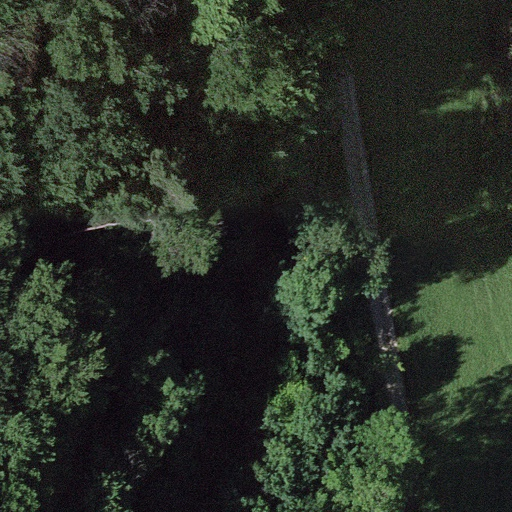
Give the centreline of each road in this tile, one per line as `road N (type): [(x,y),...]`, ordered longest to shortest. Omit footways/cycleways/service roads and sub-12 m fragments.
road 1 (track): [(407,511),(324,0)]
road 2 (track): [(333,54),(262,272),(205,511)]
